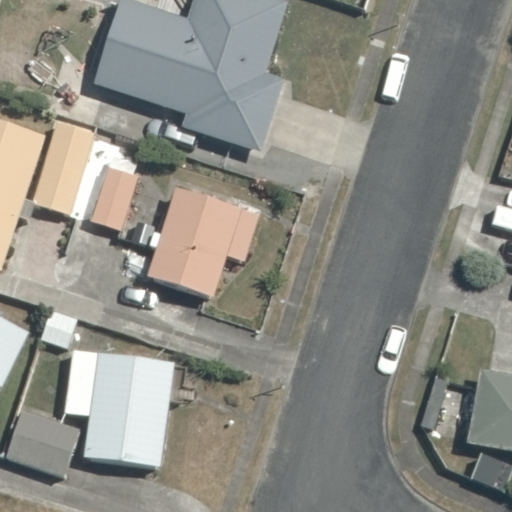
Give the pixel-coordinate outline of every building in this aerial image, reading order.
[(282,3),(272,0),(189,0),(184,19),(121,0),(113,0),(88,83),(182,112),(177,129),(255,152),(276,84),(259,79),(282,3)] [(94,130),(54,118),(29,205),(69,216),(94,130)] [(0,258),(41,136),(0,121),(0,258)] [(141,163),(108,152),(86,221),(120,231),(141,163)] [(254,216),(171,190),(143,279),(207,300),(221,257),(239,263),(254,216)] [(0,384),(25,333),(0,321),(0,384)] [(167,361),(67,350),(61,411),(85,413),(80,460),(155,468),(167,361)] [(511,378),(476,373),(464,445),(511,452),(511,378)] [(74,430),(16,410),(0,457),(59,477),(74,430)]
